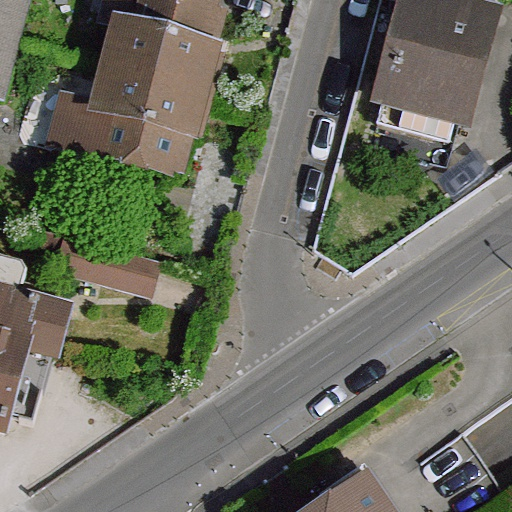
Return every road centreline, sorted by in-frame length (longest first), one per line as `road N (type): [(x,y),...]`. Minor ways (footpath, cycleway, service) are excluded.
road 1 (residential): [(340,0),(270,278),(270,332),(295,386)]
road 2 (tertiary): [(295,386),(511,242)]
road 3 (tertiary): [(114,508),(295,386)]
